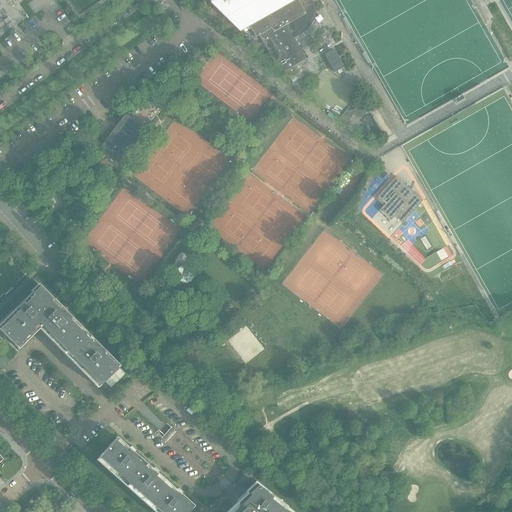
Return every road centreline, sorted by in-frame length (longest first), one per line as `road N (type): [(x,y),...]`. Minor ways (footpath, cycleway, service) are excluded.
road 1 (residential): [(0,167),(178,36),(183,19),(170,0)]
road 2 (residential): [(132,0),(0,98)]
road 3 (residential): [(45,466),(162,366)]
